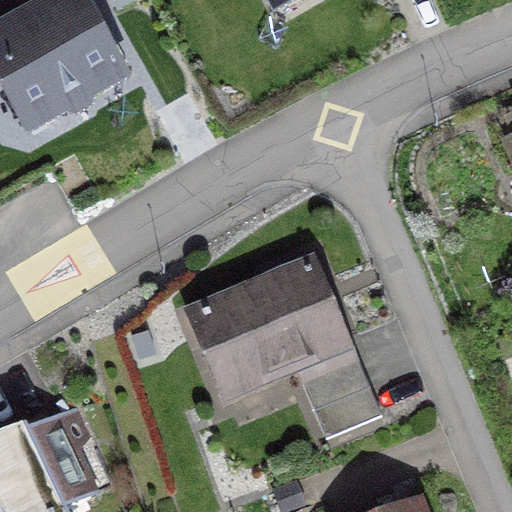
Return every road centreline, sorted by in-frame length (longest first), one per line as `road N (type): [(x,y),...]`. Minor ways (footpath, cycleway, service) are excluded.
road 1 (residential): [(500,511),(342,128)]
road 2 (residential): [(0,323),(342,128)]
road 3 (residential): [(342,128),(511,51)]
